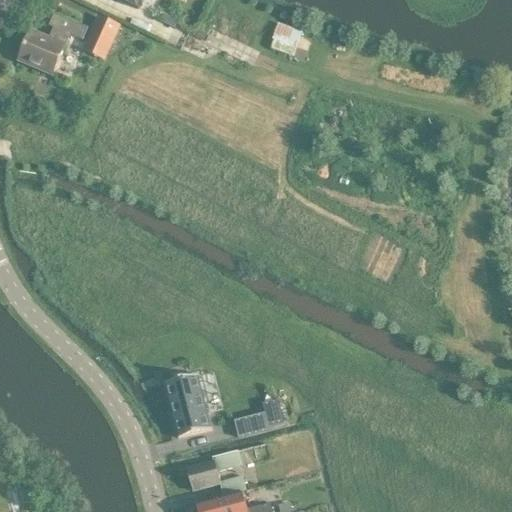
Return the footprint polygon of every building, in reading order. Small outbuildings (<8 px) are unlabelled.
[(116,0),(136,9),(140,0),(116,0)] [(17,61),(51,76),(69,35),(82,40),(87,28),(53,13),(48,26),(53,28),(48,38),(30,30),(17,61)] [(165,13),(161,21),(174,27),(178,19),(165,13)] [(104,60),(107,52),(118,26),(97,17),(86,43),(82,51),(104,60)] [(164,383),(164,385),(166,385),(179,436),(177,437),(178,438),(212,430),(211,428),(210,428),(197,377),(198,377),(198,375),(164,383)] [(278,400),(263,404),(269,427),(284,423),(278,400)] [(192,491),(221,484),(217,469),(233,464),(231,454),(215,459),(215,460),(186,467),(188,477),(186,479),(187,486),(191,487),(192,491)] [(221,484),(225,497),(246,491),(243,478),(221,484)] [(242,493),(195,505),(196,508),(194,511),(193,511),(270,511),(268,504),(246,510),(242,493)]
